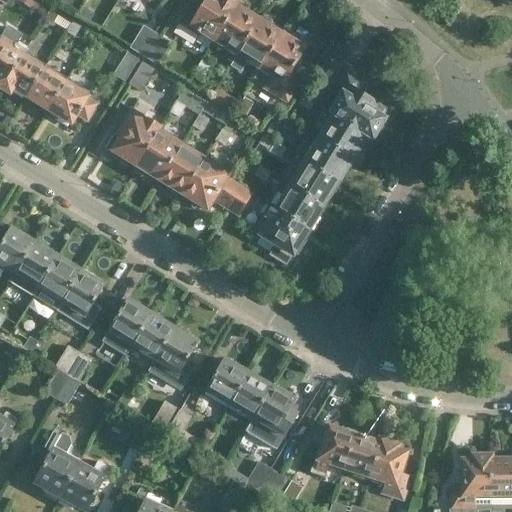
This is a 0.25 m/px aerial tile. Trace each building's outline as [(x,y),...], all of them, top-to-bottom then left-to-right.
[(212,44),(235,7),(233,6),(236,1),(234,0),(206,0),(190,27),(198,32),(197,34),(212,44)] [(236,58),(258,21),(235,7),(212,44),(236,58)] [(59,13),(51,8),(44,19),(53,24),(59,13)] [(259,72),(272,50),(281,35),(258,21),(236,58),(231,67),(239,72),(245,63),(259,72)] [(81,27),(73,22),(67,33),(75,38),(81,27)] [(155,33),(143,26),(129,49),(141,56),(155,33)] [(171,43),(159,36),(145,59),(157,66),(171,43)] [(304,50),(281,36),(255,79),(266,86),(268,83),(280,90),(276,97),(286,103),(305,72),(295,66),(304,50)] [(1,40),(0,39),(0,89),(1,90),(25,51),(16,45),(14,48),(1,40)] [(25,51),(1,90),(11,96),(14,91),(26,99),(45,67),(25,54),(26,52),(25,51)] [(139,60),(127,53),(113,75),(125,83),(139,60)] [(213,67),(202,61),(196,72),(207,78),(213,67)] [(154,70),(142,63),(128,85),(140,93),(154,70)] [(333,113),(372,137),(383,120),(379,118),(384,109),(362,95),(365,90),(360,87),(364,82),(334,63),(321,84),(343,97),(333,113)] [(45,67),(26,99),(47,112),(67,80),(45,67)] [(67,80),(47,112),(70,126),(76,116),(86,122),(97,105),(86,99),(89,94),(67,80)] [(237,100),(218,88),(211,100),(230,112),(237,100)] [(315,102),(304,95),(299,104),(309,111),(315,102)] [(185,107),(176,102),(169,113),(178,118),(185,107)] [(136,166),(157,133),(159,130),(131,112),(116,137),(121,140),(113,152),(136,166)] [(318,137),(353,159),(367,135),(372,138),(372,137),(333,113),(318,137)] [(208,121),(199,116),(192,127),(201,133),(208,121)] [(300,126),(289,119),(284,128),(295,135),(300,126)] [(232,136),(223,130),(216,142),(224,147),(232,136)] [(159,181),(180,147),(157,133),(136,166),(159,181)] [(304,161),(338,183),(353,159),(318,137),(304,161)] [(286,150),(274,143),(268,152),(280,159),(286,150)] [(182,195),(203,161),(180,147),(159,181),(182,195)] [(226,176),(203,161),(182,195),(192,201),(191,203),(191,206),(193,209),(195,210),(198,210),(201,209),(203,207),(206,209),(226,176)] [(324,206),(338,183),(304,161),(289,185),(324,206)] [(271,174),(260,167),(253,176),(265,184),(271,174)] [(227,209),(240,188),(229,181),(216,202),(227,209)] [(275,209),(309,230),(324,206),(289,185),(275,209)] [(240,188),(227,209),(238,215),(251,194),(240,188)] [(309,230),(275,209),(272,207),(265,218),(269,220),(261,234),(276,243),(269,256),(287,267),(309,230)] [(0,268),(13,277),(34,243),(10,228),(0,244),(0,268)] [(36,291),(57,257),(34,243),(13,277),(15,278),(17,274),(29,282),(27,285),(36,291)] [(80,272),(57,257),(36,291),(33,296),(56,310),(80,272)] [(104,286),(80,272),(56,310),(87,329),(100,309),(92,304),(104,286)] [(129,348),(150,314),(127,300),(108,330),(121,339),(119,342),(129,348)] [(150,314),(129,348),(130,349),(132,346),(145,353),(143,356),(152,362),(173,328),(150,314)] [(1,330),(10,335),(17,323),(9,318),(1,330)] [(176,377),(197,343),(173,328),(152,362),(165,371),(176,377)] [(64,374),(78,352),(67,345),(53,368),(57,370),(64,374)] [(78,352),(64,374),(67,376),(74,381),(88,358),(78,352)] [(227,407),(229,404),(247,373),(223,359),(205,390),(219,398),(217,402),(227,407)] [(67,376),(64,374),(57,370),(43,392),(55,399),(67,376)] [(252,418),(270,387),(247,373),(229,404),(242,412),(240,415),(250,421),(252,418)] [(67,376),(55,399),(66,406),(79,383),(74,381),(67,376)] [(274,435),(294,401),(270,387),(252,418),(250,421),(263,429),(274,435)] [(125,389),(116,404),(124,409),(133,394),(125,389)] [(151,422),(162,429),(174,408),(163,401),(151,422)] [(179,411),(166,432),(178,438),(190,418),(179,411)] [(1,420),(0,419),(0,446),(17,420),(5,413),(1,420)] [(136,430),(148,436),(151,428),(140,421),(136,430)] [(344,467),(354,436),(329,427),(315,469),(325,473),(329,462),(344,467)] [(139,454),(148,436),(136,430),(127,448),(139,454)] [(69,442),(52,433),(43,449),(50,453),(33,484),(43,489),(42,492),(58,500),(77,465),(83,454),(69,446),(70,444),(69,442)] [(148,436),(139,454),(151,459),(159,441),(148,436)] [(369,476),(379,444),(354,436),(344,467),(369,476)] [(379,444),(369,476),(384,481),(381,491),(391,495),(405,453),(396,449),(397,445),(380,440),(379,444)] [(489,456),(473,456),(473,460),(462,460),(462,489),(450,489),(450,510),(459,510),(458,511),(473,511),(474,508),(489,508),(489,511),(490,511),(490,460),(489,460),(489,456)] [(511,460),(490,460),(490,511),(511,511),(511,460)] [(269,469),(269,468),(257,461),(242,486),(246,488),(249,490),(255,492),(269,469)] [(91,472),(77,465),(58,500),(73,509),(74,506),(85,511),(109,469),(97,462),(91,472)] [(269,493),(280,475),(269,468),(269,469),(255,492),(266,496),(268,493),(269,493)] [(280,475),(269,493),(281,500),(291,481),(280,475)] [(231,481),(219,505),(233,511),(234,511),(246,488),(242,486),(231,481)] [(167,511),(157,507),(160,500),(148,494),(138,511),(167,511)]
